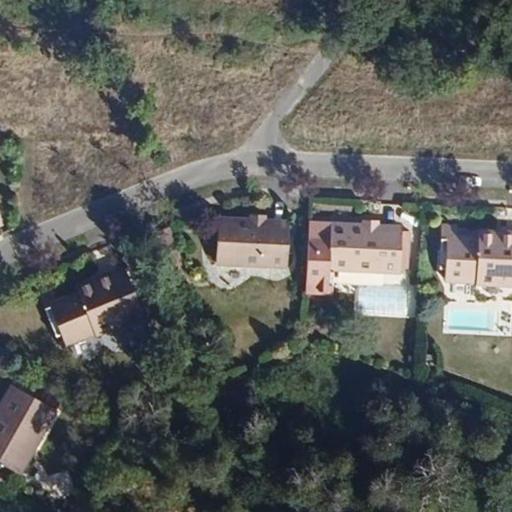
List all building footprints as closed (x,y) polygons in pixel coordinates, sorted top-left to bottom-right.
[(269,221),(252,220),(221,218),(218,262),(289,266),(291,222),(269,221)] [(311,222),(308,290),(314,290),(318,222),(311,222)] [(385,226),(368,225),(318,222),(314,290),(334,291),(335,268),(403,272),(403,267),(403,255),(411,256),(412,230),(405,230),(405,227),(385,226)] [(462,226),(447,225),(444,263),(449,263),(448,275),(481,277),(480,283),(511,285),(511,232),(484,231),(484,236),(461,234),(462,226)] [(173,226),(156,232),(162,247),(178,241),(173,226)] [(403,255),(403,267),(411,267),(411,256),(403,255)] [(57,292),(42,297),(56,333),(61,331),(66,341),(95,329),(98,335),(146,315),(127,266),(78,285),(80,292),(60,300),(57,292)] [(0,462),(17,472),(25,458),(29,461),(58,410),(15,386),(0,410),(0,462)] [(21,474),(29,461),(25,458),(17,472),(21,474)]
